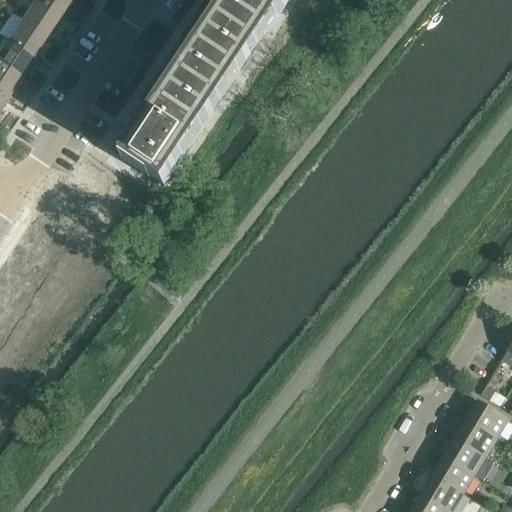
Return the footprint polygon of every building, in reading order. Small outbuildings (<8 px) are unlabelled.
[(74,0),(35,0),(35,1),(62,18),(74,0)] [(230,0),(124,159),(165,187),(290,0),(230,0)] [(62,18),(35,1),(22,21),(48,39),(62,18)] [(48,39),(22,21),(8,41),(35,59),(48,39)] [(35,59),(8,41),(0,52),(0,65),(21,79),(35,59)] [(21,79),(0,65),(0,94),(7,99),(21,79)] [(0,412),(47,342),(52,345),(98,277),(43,241),(2,303),(10,309),(0,324),(0,412)] [(511,346),(503,361),(511,367),(511,346)] [(486,389),(481,397),(490,402),(495,394),(486,389)] [(509,421),(478,402),(466,422),(497,440),(509,421)] [(497,440),(466,422),(455,440),(486,459),(497,440)] [(486,459),(455,440),(444,459),(475,477),(486,459)] [(475,477),(444,459),(433,477),(464,496),(475,477)] [(453,511),(464,496),(433,477),(422,496),(448,511),(453,511)] [(448,511),(422,496),(411,511),(448,511)]
